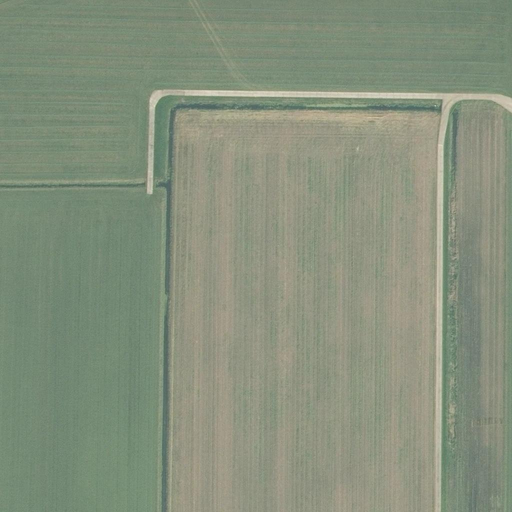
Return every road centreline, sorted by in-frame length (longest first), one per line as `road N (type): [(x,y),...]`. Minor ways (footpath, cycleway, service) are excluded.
road 1 (track): [(511,105),(498,96),(157,94),(150,193)]
road 2 (track): [(446,97),(439,511)]
